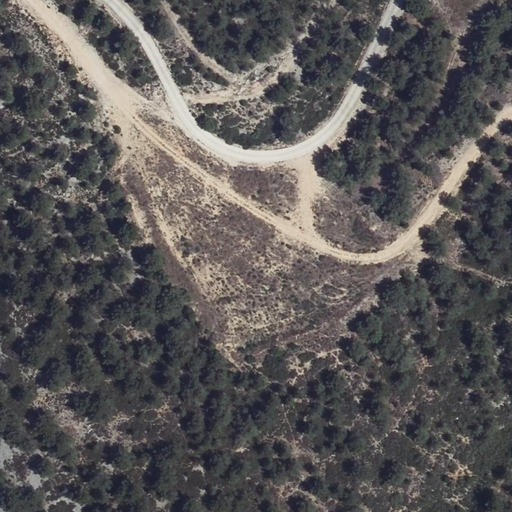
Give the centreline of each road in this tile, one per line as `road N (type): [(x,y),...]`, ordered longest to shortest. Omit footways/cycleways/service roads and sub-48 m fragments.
road 1 (track): [(511,117),(388,255),(340,258),(152,142),(31,0)]
road 2 (unclassified): [(388,0),(321,141),(232,160),(199,140),(141,39),(101,0)]
